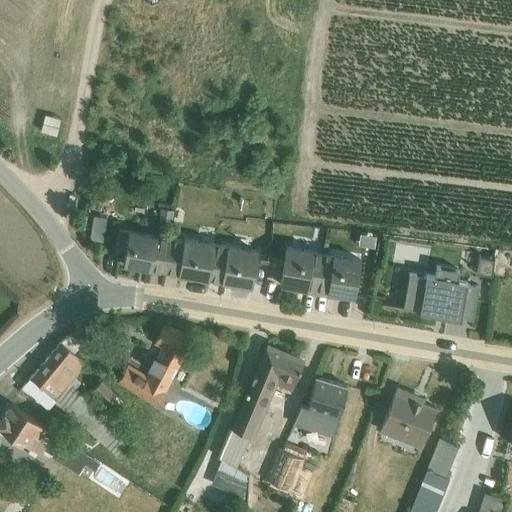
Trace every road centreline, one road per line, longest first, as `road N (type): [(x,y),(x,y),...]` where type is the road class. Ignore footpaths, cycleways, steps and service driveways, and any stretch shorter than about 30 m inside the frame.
road 1 (tertiary): [(91,297),(511,360)]
road 2 (unknown): [(483,355),(438,511)]
road 3 (tertiary): [(0,170),(46,218),(91,297)]
